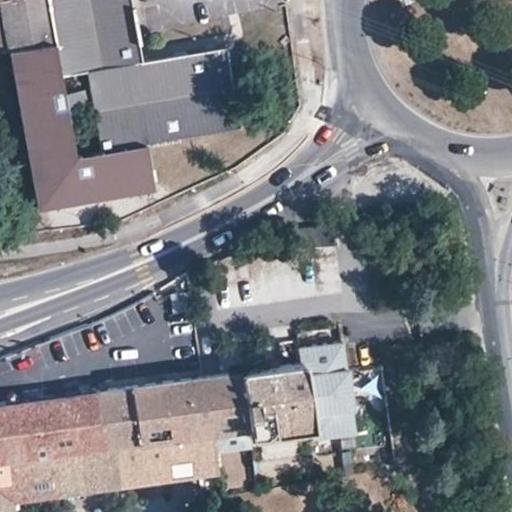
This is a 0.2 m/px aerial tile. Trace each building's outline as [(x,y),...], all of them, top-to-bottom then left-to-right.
[(0,0),(0,13),(6,48),(10,47),(37,204),(151,183),(144,139),(235,121),(222,43),(139,58),(128,0),(0,0)] [(297,345),(298,359),(301,371),(344,365),(341,340),(297,345)] [(298,359),(236,368),(244,423),(246,433),(254,432),(302,425),(307,424),(307,414),(301,371),(298,359)] [(347,365),(344,365),(301,371),(307,414),(350,407),(352,407),(347,365)] [(236,366),(196,372),(144,380),(89,388),(94,430),(101,429),(102,440),(211,424),(212,429),(244,423),(236,368),(236,366)] [(17,399),(0,401),(0,489),(10,488),(11,498),(32,496),(39,495),(60,492),(82,488),(83,488),(95,486),(108,485),(102,440),(101,429),(94,430),(89,388),(17,399)] [(352,431),(350,407),(307,414),(307,424),(310,436),(352,431)] [(246,433),(244,423),(212,429),(214,449),(247,445),(246,433)] [(211,424),(102,440),(108,485),(166,476),(217,469),(214,449),(212,429),(211,424)] [(304,434),(302,425),(254,432),(255,440),(304,434)] [(12,504),(11,498),(10,488),(0,489),(0,511),(13,511),(13,510),(12,504)] [(84,497),(82,488),(60,492),(61,501),(84,497)]
